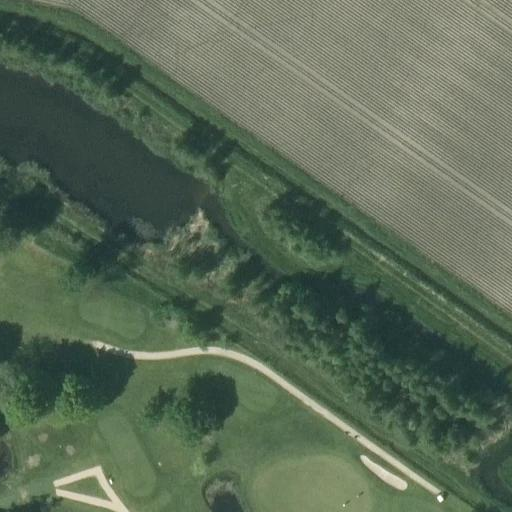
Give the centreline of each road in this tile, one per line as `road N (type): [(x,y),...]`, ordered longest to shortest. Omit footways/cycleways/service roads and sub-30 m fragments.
road 1 (track): [(0,25),(62,38),(511,352)]
road 2 (track): [(492,511),(221,327),(0,192)]
